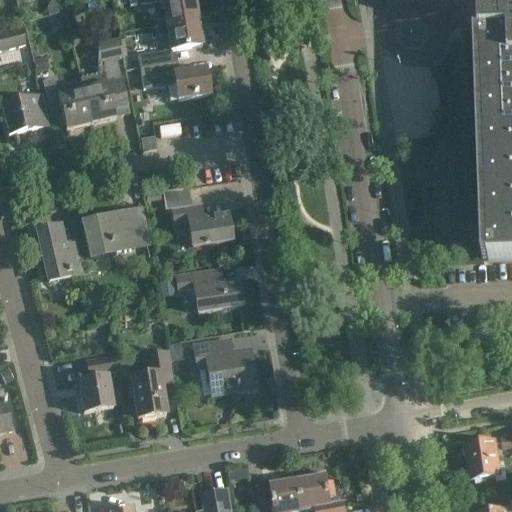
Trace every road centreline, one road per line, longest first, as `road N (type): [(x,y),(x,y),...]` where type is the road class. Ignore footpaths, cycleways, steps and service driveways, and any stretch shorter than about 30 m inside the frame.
road 1 (residential): [(396,420),(333,0)]
road 2 (residential): [(297,441),(251,146)]
road 3 (residential): [(0,194),(251,146)]
road 4 (residential): [(59,480),(0,244)]
road 5 (residential): [(59,480),(297,441)]
road 6 (residential): [(251,146),(228,0)]
